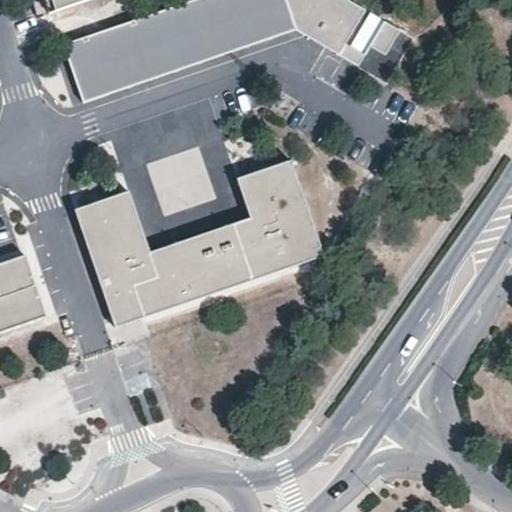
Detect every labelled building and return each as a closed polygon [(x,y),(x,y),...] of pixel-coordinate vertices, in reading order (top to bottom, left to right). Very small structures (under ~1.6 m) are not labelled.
[(46,0),(51,13),(89,0),(46,0)] [(86,102),(299,29),(359,68),(360,68),(361,66),(372,46),(378,36),(393,45),(402,30),(385,21),(367,54),(348,43),(368,9),(351,0),(194,0),(145,17),(91,36),(65,44),(86,102)] [(393,45),(378,36),(372,46),(388,55),(393,45)] [(290,269),(324,257),(292,161),(239,179),(252,218),(152,252),(131,191),(77,209),(75,211),(113,321),(142,311),(144,317),(280,270),(290,267),(290,269)] [(0,333),(46,318),(28,255),(0,264),(0,333)] [(115,329),(290,269),(290,267),(280,270),(144,317),(142,311),(113,321),(115,329)]
